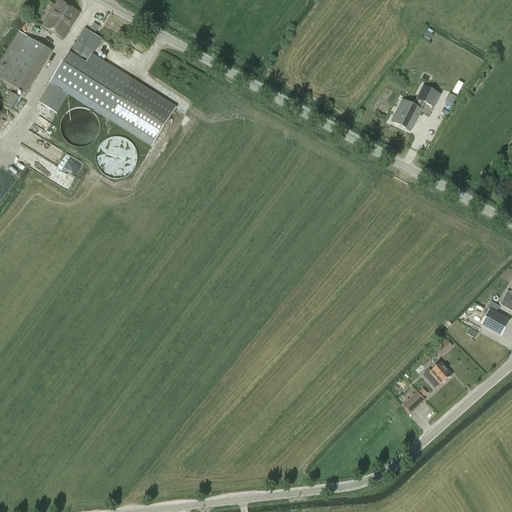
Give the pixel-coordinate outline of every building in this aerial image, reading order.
[(42,28),(62,40),(79,13),(58,1),(42,28)] [(152,147),(175,110),(92,56),(101,40),(84,30),(39,104),(56,115),(68,95),(152,147)] [(18,32),(0,61),(0,80),(26,96),(52,53),(18,32)] [(433,36),(426,32),(422,38),(429,43),(433,36)] [(433,108),(439,95),(423,86),(413,106),(403,101),(391,123),(406,130),(409,123),(413,125),(421,110),(424,104),(433,108)] [(10,92),(3,104),(11,109),(18,98),(10,92)] [(455,99),(448,95),(445,102),(452,106),(455,99)] [(98,131),(98,127),(98,124),(97,120),(95,117),(93,114),(90,112),(87,110),(84,109),(80,108),(77,109),(73,109),(70,111),(67,113),(65,116),(63,119),(61,122),(61,126),(61,129),(61,133),(63,136),(65,139),(67,142),(70,144),(73,145),(77,146),(80,146),(84,146),(87,144),(90,143),(93,140),(95,137),(97,134),(98,131)] [(28,132),(21,147),(42,156),(45,150),(52,152),(55,145),(28,132)] [(104,137),(97,169),(121,174),(122,165),(127,166),(128,159),(130,159),(133,143),(104,137)] [(511,291),(511,293),(508,291),(500,305),(511,312),(511,311),(511,291)] [(496,312),(504,315),(506,309),(499,306),(496,312)] [(501,336),(509,322),(489,311),(481,325),(501,336)] [(445,342),(434,352),(440,359),(452,349),(445,342)] [(440,386),(451,377),(440,364),(430,373),(428,371),(423,376),(434,389),(439,385),(440,386)] [(409,414),(424,401),(417,393),(402,407),(409,414)]
